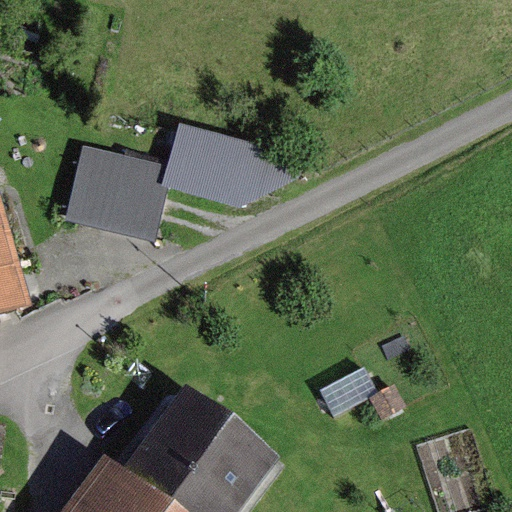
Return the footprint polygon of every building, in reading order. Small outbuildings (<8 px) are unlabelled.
[(185,134),(175,176),(170,194),(240,215),(301,179),(304,165),(185,134)] [(86,154),(68,227),(157,249),(170,194),(175,176),(86,154)] [(0,195),(0,323),(34,313),(0,195)] [(396,392),(374,402),(384,423),(405,413),(396,392)] [(255,511),(288,468),(188,395),(125,480),(109,468),(76,511),(255,511)]
